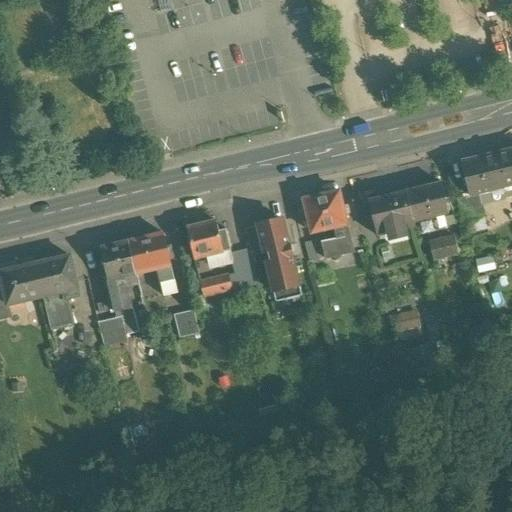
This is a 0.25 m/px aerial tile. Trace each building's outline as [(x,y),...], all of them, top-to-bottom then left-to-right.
[(511,150),(495,155),(504,190),(511,187),(511,150)] [(495,155),(462,163),(470,198),(479,196),(504,190),(495,155)] [(442,184),(406,192),(413,223),(449,215),(442,184)] [(340,192),(303,200),(311,233),(333,228),(348,225),(340,192)] [(406,192),(367,202),(375,237),(415,228),(413,223),(406,192)] [(470,198),(457,201),(460,214),(482,208),(479,196),(470,198)] [(482,208),(460,214),(463,225),(485,220),(482,208)] [(300,282),(283,219),(255,226),(263,253),(268,252),(270,260),(264,261),(272,290),(300,282)] [(216,222),(187,229),(195,260),(224,254),(216,222)] [(348,225),(333,228),(335,240),(321,243),(325,260),(354,253),(348,225)] [(263,253),(255,226),(244,229),(252,256),(263,253)] [(164,236),(128,244),(136,275),(157,270),(163,297),(178,293),(164,236)] [(454,238),(429,244),(432,260),(458,254),(454,238)] [(314,264),(321,262),(316,242),(309,244),(314,264)] [(128,244),(100,251),(104,265),(97,267),(100,277),(106,276),(115,313),(133,309),(128,288),(125,278),(136,275),(128,244)] [(68,257),(35,266),(43,299),(62,294),(64,301),(78,297),(75,284),(81,283),(78,270),(72,271),(68,257)] [(35,266),(0,276),(0,281),(4,296),(7,308),(43,299),(35,266)] [(136,275),(125,278),(128,288),(147,283),(136,275)] [(229,276),(200,283),(203,296),(233,289),(229,276)] [(300,282),(272,290),(276,303),(303,296),(300,282)] [(4,296),(0,296),(0,323),(10,321),(7,308),(4,296)] [(64,301),(61,302),(64,314),(85,309),(82,296),(78,297),(64,301)] [(195,311),(175,316),(181,339),(201,334),(195,311)] [(122,317),(101,322),(107,346),(128,341),(122,317)]
